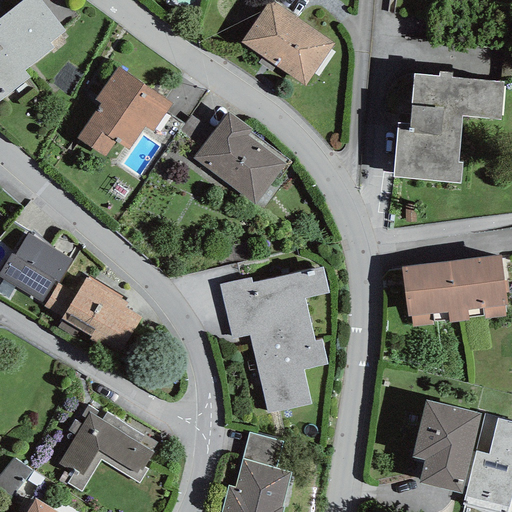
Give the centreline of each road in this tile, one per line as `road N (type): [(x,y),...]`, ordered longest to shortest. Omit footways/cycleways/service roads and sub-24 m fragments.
road 1 (residential): [(108,0),(280,119),(340,200),(366,322),(339,511)]
road 2 (residential): [(0,138),(191,304),(215,363),(209,430)]
road 3 (residential): [(209,430),(0,314)]
road 4 (unknown): [(363,0),(340,200)]
